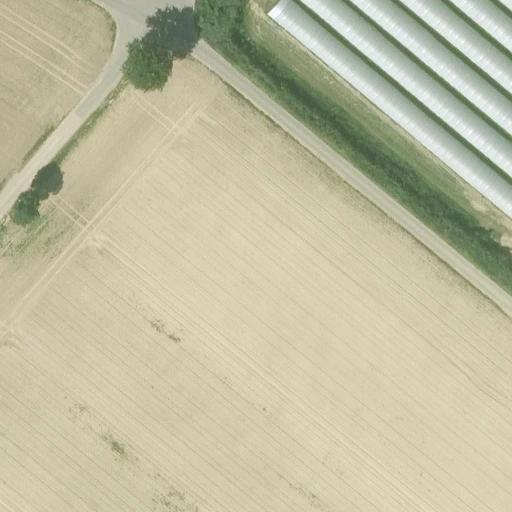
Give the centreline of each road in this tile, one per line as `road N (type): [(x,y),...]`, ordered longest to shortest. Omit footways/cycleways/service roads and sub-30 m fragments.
road 1 (unclassified): [(511,314),(161,23)]
road 2 (track): [(0,219),(148,35),(96,0)]
